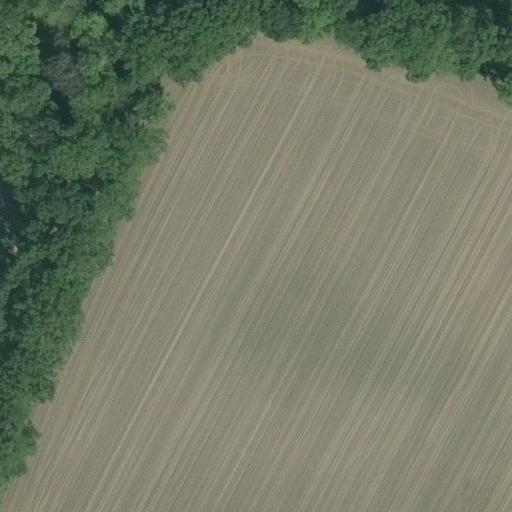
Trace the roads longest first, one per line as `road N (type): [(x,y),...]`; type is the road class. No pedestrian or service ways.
road 1 (unclassified): [(68,228),(176,0)]
road 2 (unclassified): [(68,228),(0,10)]
road 3 (unclassified): [(0,387),(68,228)]
road 4 (unclassified): [(511,51),(358,0)]
